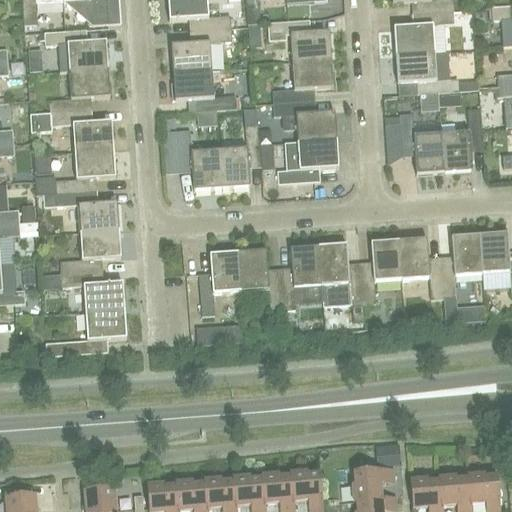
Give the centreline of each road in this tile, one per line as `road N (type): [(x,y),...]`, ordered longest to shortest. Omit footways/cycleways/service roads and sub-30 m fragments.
road 1 (tertiary): [(0,431),(511,388)]
road 2 (residential): [(137,216),(355,198)]
road 3 (residential): [(137,216),(122,0)]
road 4 (residential): [(355,198),(345,0)]
road 5 (residential): [(355,198),(511,186)]
